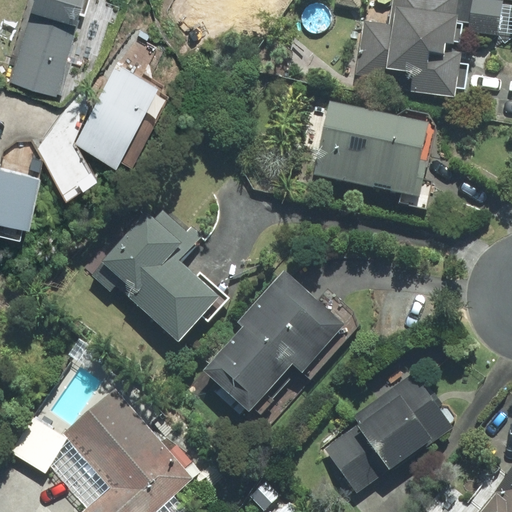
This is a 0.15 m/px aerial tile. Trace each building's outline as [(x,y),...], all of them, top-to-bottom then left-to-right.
[(38,0),(14,80),(60,94),(61,91),(66,92),(76,60),(71,58),(83,18),(86,18),(91,0),(38,0)] [(340,0),(340,4),(364,9),(365,0),(340,0)] [(416,93),(462,99),(468,54),(459,53),(459,46),(465,46),(467,34),(504,38),(509,2),(491,0),(478,0),(478,1),(469,0),(396,0),(393,25),(366,21),(358,76),(403,82),(404,71),(419,73),(416,93)] [(144,160),(178,91),(166,85),(168,80),(122,57),(83,136),(130,159),(133,155),(144,160)] [(320,178),(427,201),(436,159),(429,158),(437,125),(336,104),(320,178)] [(0,207),(48,215),(54,170),(0,162),(0,207)] [(186,344),(225,299),(183,262),(204,238),(192,228),(188,233),(164,212),(158,218),(151,211),(94,277),(113,293),(118,288),(131,300),(133,298),(186,344)] [(288,274),(242,325),(248,331),(210,374),(256,414),(294,371),(299,366),(308,374),(349,328),(288,274)] [(396,477),(455,436),(416,380),(357,421),(363,429),(332,451),(364,496),(395,475),(396,477)] [(159,511),(198,479),(119,388),(65,434),(113,489),(86,511),(159,511)] [(237,399),(225,388),(216,399),(228,409),(237,399)] [(14,455),(49,476),(69,440),(34,419),(14,455)] [(511,511),(511,476),(484,511),(511,511)]
